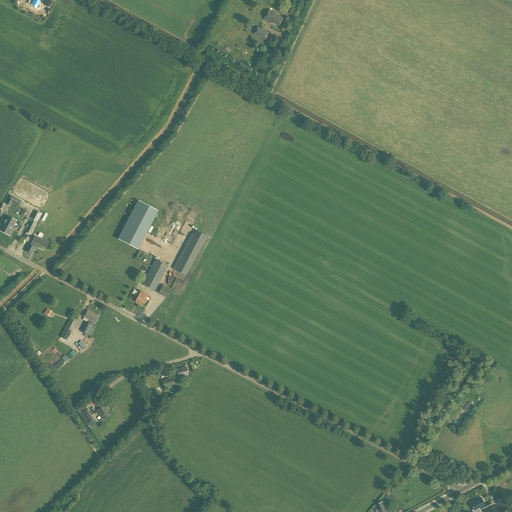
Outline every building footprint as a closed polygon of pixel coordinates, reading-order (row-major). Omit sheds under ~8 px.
[(279,26),(284,18),(277,15),(278,14),(269,9),(264,19),(273,24),(273,23),(279,26)] [(265,40),(269,33),(258,27),(254,34),(265,40)] [(12,203),(14,204),(17,198),(10,195),(5,203),(11,206),(12,203)] [(118,239),(138,249),(143,239),(147,231),(158,211),(138,200),(118,239)] [(37,222),(41,214),(36,211),(31,219),(37,222)] [(11,229),(16,221),(7,216),(2,224),(1,223),(0,225),(0,230),(10,235),(13,230),(11,229)] [(30,234),(36,222),(31,220),(25,232),(30,234)] [(185,224),(182,231),(186,233),(190,227),(185,224)] [(206,236),(196,231),(176,270),(186,275),(206,236)] [(48,243),(35,236),(33,241),(32,241),(31,244),(29,244),(25,251),(31,254),(36,243),(46,248),(48,243)] [(154,290),(167,265),(156,259),(143,284),(154,290)] [(171,289),(163,285),(158,293),(166,297),(171,289)] [(142,305),(147,294),(140,291),(135,301),(142,305)] [(49,317),(52,312),(47,309),(44,313),(49,317)] [(94,323),(98,316),(88,310),(84,317),(88,319),(87,322),(85,321),(80,331),(88,335),(90,331),(93,332),(94,329),(95,327),(92,326),(93,325),(92,324),(93,322),(94,323)] [(70,333),(76,322),(70,319),(64,330),(70,333)] [(82,351),(86,347),(81,341),(77,344),(82,351)] [(179,377),(188,375),(186,367),(176,370),(179,377)] [(164,388),(168,387),(168,386),(174,385),(173,378),(162,380),(164,388)] [(469,402),(464,408),(470,412),(475,406),(469,402)] [(102,419),(109,415),(104,406),(97,410),(102,419)] [(94,420),(88,409),(82,412),(80,409),(78,410),(80,414),(81,413),(88,424),(94,420)] [(485,505),(481,497),(475,501),(475,500),(470,502),(474,509),(472,510),(473,511),(481,511),(479,507),(485,505)] [(379,511),(386,508),(383,501),(376,505),(379,511)] [(482,511),(497,511),(492,503),(481,509),(482,511)]
